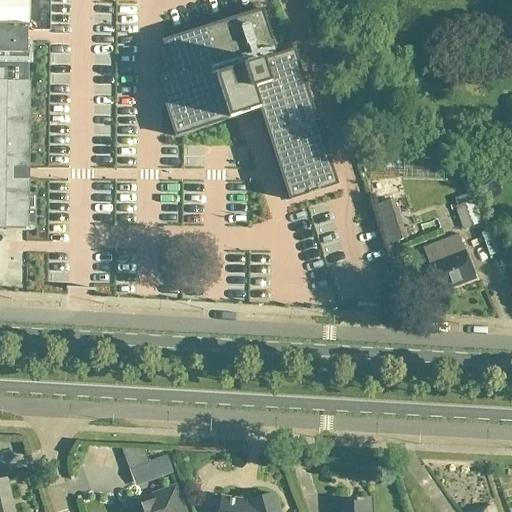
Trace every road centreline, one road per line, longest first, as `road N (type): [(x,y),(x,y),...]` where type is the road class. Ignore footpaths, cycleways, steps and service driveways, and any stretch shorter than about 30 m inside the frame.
road 1 (unclassified): [(511,346),(0,316)]
road 2 (primary): [(511,363),(0,334)]
road 3 (primary): [(0,388),(511,417)]
road 4 (unclassified): [(53,411),(511,434)]
